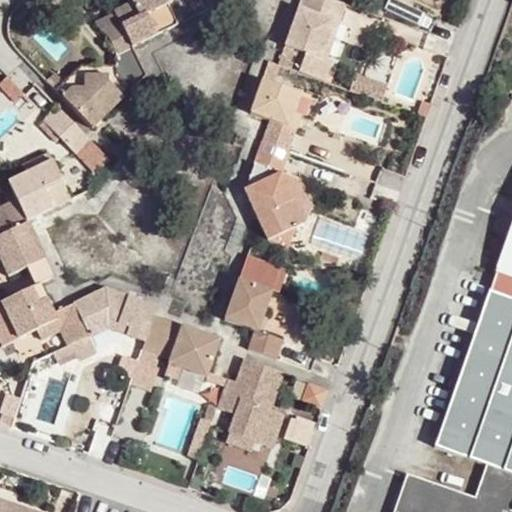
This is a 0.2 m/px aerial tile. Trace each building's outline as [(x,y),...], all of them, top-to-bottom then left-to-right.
[(118,18),(116,19),(133,54),(180,29),(165,3),(169,0),(132,0),(136,6),(118,18)] [(311,0),(301,0),(283,54),(305,63),(300,79),(324,88),(327,80),(329,71),(321,68),(328,48),(335,30),(342,12),(311,0)] [(116,19),(98,29),(109,37),(121,60),(133,54),(116,19)] [(335,30),(328,48),(338,52),(347,33),(335,30)] [(133,54),(121,60),(116,65),(112,70),(112,79),(127,96),(144,79),(133,54)] [(77,64),(52,89),(60,98),(68,89),(81,89),(84,76),(103,81),(104,87),(119,105),(127,96),(112,79),(112,70),(77,64)] [(272,92),(278,70),(267,65),(260,88),(272,92)] [(347,89),(381,98),(385,82),(352,72),(347,89)] [(68,89),(60,98),(88,129),(93,133),(119,105),(104,87),(103,81),(84,76),(81,89),(68,89)] [(17,87),(8,97),(15,102),(23,94),(17,87)] [(272,92),(260,88),(250,119),(265,124),(260,146),(287,156),(291,147),(295,137),(287,133),(292,119),(298,102),(272,92)] [(96,150),(67,118),(60,125),(53,131),(68,149),(83,164),(96,150)] [(299,122),(292,119),(287,133),(295,137),(299,122)] [(68,149),(53,131),(47,137),(62,155),(68,149)] [(287,156),(260,146),(243,195),(268,246),(287,239),(305,232),(283,183),(292,158),(287,156)] [(28,168),(32,176),(53,165),(48,157),(28,168)] [(32,176),(9,188),(16,202),(27,222),(71,201),(53,165),(32,176)] [(301,189),(283,183),(305,232),(312,214),(301,189)] [(27,222),(16,202),(0,210),(0,236),(0,237),(0,252),(14,279),(48,262),(27,222)] [(511,511),(511,227),(439,453),(485,469),(476,498),(410,478),(398,511),(511,511)] [(0,237),(0,236),(0,276),(4,285),(14,279),(0,252),(0,237)] [(299,257),(271,247),(266,256),(296,267),(299,257)] [(317,265),(338,272),(343,261),(321,254),(317,265)] [(272,294),(236,282),(223,321),(254,332),(249,348),(275,357),(278,349),(281,340),(259,332),(272,294)] [(43,285),(3,305),(13,323),(22,341),(35,335),(50,327),(52,326),(60,322),(57,313),(43,285)] [(77,304),(95,336),(107,332),(118,328),(130,332),(129,338),(144,345),(154,319),(155,312),(103,292),(77,304)] [(154,319),(144,345),(141,351),(172,362),(171,367),(189,373),(207,379),(219,344),(154,319)] [(50,327),(35,335),(41,345),(55,338),(50,327)] [(93,336),(69,347),(76,362),(102,352),(95,336),(93,336)] [(235,388),(226,385),(216,416),(233,421),(226,439),(252,451),(261,453),(269,455),(279,424),(272,421),(276,412),(271,409),(282,377),(243,364),(235,388)] [(216,416),(226,385),(218,383),(208,413),(216,416)] [(317,410),(324,391),(305,384),(297,403),(317,410)] [(283,414),(276,412),(272,421),(279,424),(283,414)] [(0,413),(0,425),(8,428),(12,417),(0,413)] [(216,416),(208,413),(203,427),(212,430),(216,416)] [(22,420),(12,417),(8,428),(18,432),(22,420)] [(252,451),(226,439),(222,450),(249,459),(252,451)]
